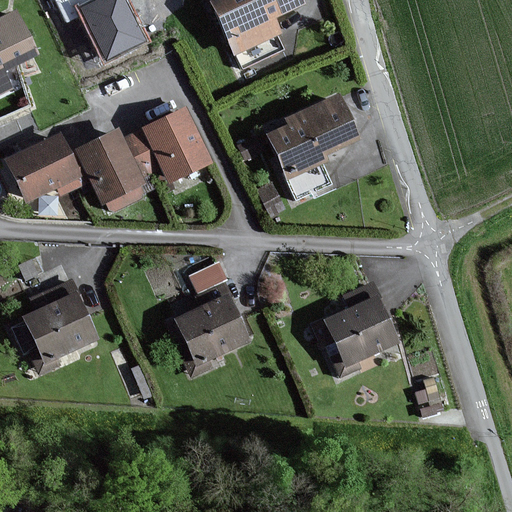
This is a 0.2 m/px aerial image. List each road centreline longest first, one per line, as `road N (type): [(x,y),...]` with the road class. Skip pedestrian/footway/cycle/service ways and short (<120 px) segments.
road 1 (residential): [(0,226),(430,245)]
road 2 (residential): [(430,245),(511,511)]
road 3 (residential): [(358,0),(430,245)]
